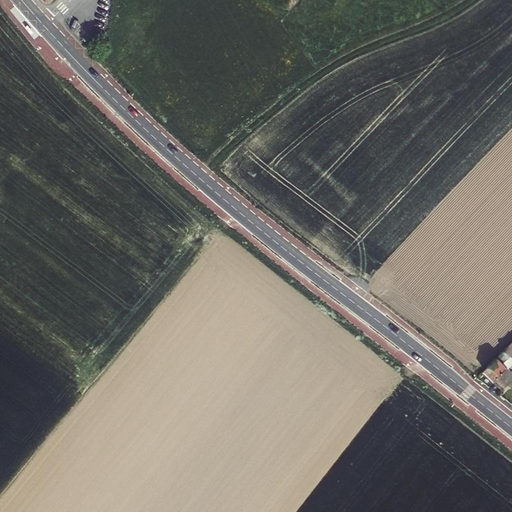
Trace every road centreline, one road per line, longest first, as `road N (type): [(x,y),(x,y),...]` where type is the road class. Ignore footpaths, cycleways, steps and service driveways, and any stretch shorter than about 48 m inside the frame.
road 1 (secondary): [(511,428),(234,208),(44,27)]
road 2 (track): [(197,176),(326,66),(471,0)]
